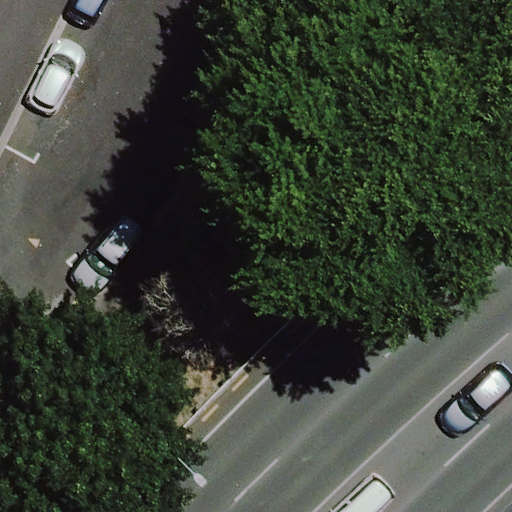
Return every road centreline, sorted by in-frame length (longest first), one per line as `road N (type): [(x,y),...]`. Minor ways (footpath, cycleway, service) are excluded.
road 1 (residential): [(199,0),(8,370)]
road 2 (secondary): [(511,362),(346,511)]
